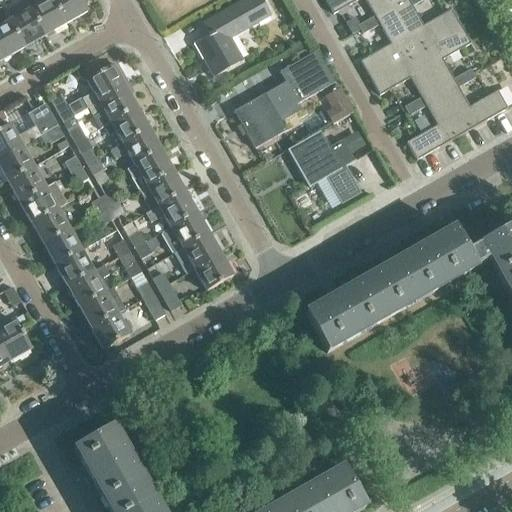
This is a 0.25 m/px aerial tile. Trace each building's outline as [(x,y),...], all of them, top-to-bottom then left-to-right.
[(66,25),(51,0),(48,0),(38,6),(34,0),(23,0),(25,1),(30,10),(45,37),(66,25)] [(87,13),(79,0),(51,0),(66,25),(87,13)] [(210,66),(216,77),(243,61),(231,40),(270,17),(260,0),(243,0),(201,24),(208,35),(207,36),(207,37),(193,45),(202,61),(203,60),(207,68),(210,66)] [(384,0),(323,0),(332,16),(359,0),(363,0),(374,18),(365,23),(370,31),(378,26),(376,22),(392,13),(384,0)] [(384,0),(392,13),(409,4),(406,0),(384,0)] [(421,0),(406,0),(409,4),(392,13),(415,54),(460,28),(450,11),(422,27),(411,8),(422,1),(421,0)] [(4,13),(9,22),(24,49),(45,37),(30,10),(25,1),(4,13)] [(359,63),(369,80),(415,54),(392,13),(376,22),(378,26),(389,46),(359,63)] [(24,49),(9,22),(0,27),(0,56),(3,61),(24,49)] [(362,36),(370,31),(365,23),(357,27),(362,36)] [(460,28),(415,54),(438,95),(455,85),(452,81),(441,61),(470,45),(460,28)] [(333,85),(315,53),(314,54),(310,47),(295,55),(299,62),(279,74),(286,87),(266,99),(264,96),(233,113),(254,150),(285,132),(277,117),(333,85)] [(420,99),(422,103),(438,95),(415,54),(369,80),(379,97),(409,80),(420,99)] [(124,88),(119,80),(122,78),(116,67),(113,69),(112,67),(101,73),(95,61),(75,72),(80,81),(86,83),(92,95),(82,101),(87,110),(97,104),(124,88)] [(469,71),(461,76),(466,84),(474,80),(469,71)] [(455,85),(438,95),(461,136),(506,110),(497,93),(468,109),(457,89),(466,84),(461,76),(452,81),(455,85)] [(109,124),(136,109),(124,88),(97,104),(87,110),(99,131),(102,129),(109,124)] [(461,136),(438,95),(422,103),(420,99),(412,104),(416,113),(425,108),(436,127),(406,144),(416,162),(461,136)] [(62,124),(72,118),(60,97),(50,103),(62,124)] [(408,117),(416,113),(412,104),(403,109),(408,117)] [(38,137),(56,127),(44,106),(27,116),(34,129),(16,139),(8,126),(0,130),(0,158),(20,147),(38,137)] [(122,145),(148,130),(136,109),(109,124),(102,129),(107,137),(114,133),(121,145),(122,145)] [(72,118),(62,124),(68,135),(74,145),(85,139),(79,129),(72,118)] [(45,148),(63,138),(56,127),(38,137),(45,148)] [(134,167),(160,151),(148,130),(122,145),(121,145),(109,152),(114,160),(126,153),(134,167)] [(328,149),(319,134),(287,152),(308,188),(353,162),(349,155),(363,146),(356,133),(328,149)] [(0,158),(0,172),(6,183),(32,168),(20,147),(0,158)] [(86,166),(97,160),(90,149),(79,155),(86,166)] [(146,188),(172,172),(160,151),(134,167),(145,187),(146,188)] [(70,175),(80,169),(74,158),(63,164),(70,175)] [(92,177),(103,171),(97,160),(86,166),(92,177)] [(44,189),(32,168),(6,183),(18,204),(44,189)] [(76,186),(87,180),(80,169),(70,175),(76,186)] [(158,209),(184,194),(172,172),(146,188),(145,187),(138,192),(143,200),(150,196),(158,209)] [(30,225),(56,210),(56,211),(66,205),(54,184),(44,189),(18,204),(30,225)] [(107,210),(118,203),(111,192),(101,199),(107,210)] [(170,230),(196,215),(184,194),(158,209),(145,216),(150,224),(163,217),(170,230)] [(96,216),(107,210),(101,199),(90,205),(96,216)] [(113,220),(116,219),(124,214),(118,203),(107,210),(113,220)] [(30,225),(42,246),(68,231),(56,210),(30,225)] [(103,227),(110,222),(113,220),(107,210),(96,216),(103,227)] [(173,255),(182,251),(208,236),(196,215),(170,230),(161,234),(173,255)] [(497,276),(511,266),(511,227),(466,254),(453,231),(423,249),(445,287),(489,262),(497,276)] [(42,246),(54,268),(80,252),(68,231),(42,246)] [(133,250),(144,244),(138,233),(127,239),(133,250)] [(185,277),(194,272),(220,257),(208,236),(182,251),(188,262),(180,267),(185,277)] [(118,259),(128,253),(122,242),(111,248),(118,259)] [(140,261),(151,255),(144,244),(133,250),(140,261)] [(398,263),(396,259),(386,264),(389,268),(364,282),(386,320),(445,287),(423,249),(398,263)] [(92,274),(80,252),(54,268),(66,289),(92,274)] [(130,281),(140,275),(128,253),(118,259),(130,281)] [(220,257),(194,272),(206,293),(232,278),(220,257)] [(511,266),(497,276),(511,302),(511,266)] [(78,310),(104,295),(108,292),(102,280),(108,277),(103,268),(92,274),(66,289),(78,310)] [(157,292),(168,286),(162,275),(151,281),(157,292)] [(329,302),(304,316),(326,354),(386,320),(364,282),(339,296),(337,292),(327,298),(329,302)] [(142,301),(152,295),(146,284),(135,290),(142,301)] [(169,313),(180,307),(168,286),(157,292),(169,313)] [(90,331),(116,316),(123,312),(111,291),(108,292),(104,295),(78,310),(90,331)] [(154,322),(164,317),(152,295),(142,301),(154,322)] [(14,321),(0,328),(0,347),(9,363),(30,351),(17,327),(27,321),(23,316),(14,321)] [(128,337),(116,316),(90,331),(102,352),(128,337)] [(0,368),(8,364),(9,363),(0,347),(0,368)] [(89,488),(93,486),(107,511),(145,489),(111,429),(73,451),(88,476),(84,478),(89,488)] [(358,511),(364,509),(342,471),(282,505),(286,511),(358,511)] [(158,511),(145,489),(107,511),(108,511),(158,511)]
